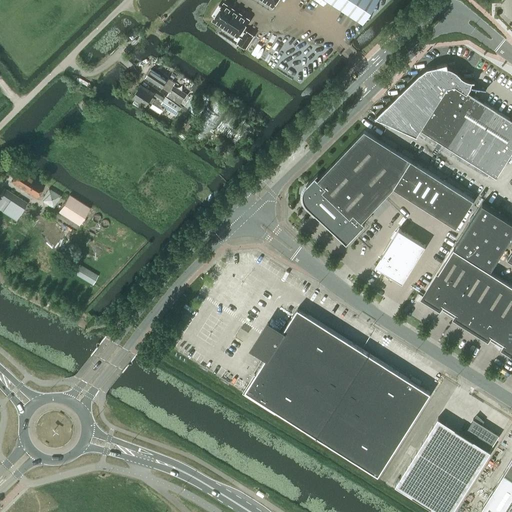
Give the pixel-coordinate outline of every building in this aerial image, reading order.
[(331,0),(363,20),(375,0),(331,0)] [(219,5),(213,14),(216,16),(213,20),(237,35),(238,35),(242,37),(238,42),(245,47),(253,35),(246,30),(245,31),(242,29),(248,19),(224,3),(222,7),(219,5)] [(428,68),(419,74),(377,116),(376,115),(376,116),(417,135),(418,134),(417,134),(420,128),(496,177),(511,152),(511,119),(474,96),(475,94),(476,91),(477,89),(479,90),(480,88),(486,89),(486,88),(483,88),(478,87),(474,87),(474,81),(475,80),(473,80),(472,80),(470,80),(469,79),(467,79),(466,78),(465,77),(463,77),(462,76),(461,75),(460,73),(458,72),(457,70),(455,69),(453,68),(450,67),(448,66),(446,66),(444,65),(442,65),(439,65),(437,65),(428,68)] [(151,69),(146,77),(162,87),(169,92),(166,96),(179,105),(186,94),(173,85),(175,83),(168,78),(172,72),(167,69),(162,77),(151,69)] [(146,104),(147,102),(159,109),(163,103),(152,95),(153,93),(141,85),(133,96),(146,104)] [(394,187),(456,227),(474,199),(364,130),(364,129),(319,177),(318,179),(315,176),(317,173),(318,174),(318,173),(307,184),(306,185),(305,186),(305,188),(304,189),(304,190),(303,191),(303,193),(303,194),(303,195),(303,196),(303,198),(303,199),(304,200),(304,201),(305,203),(306,204),(307,205),(307,206),(316,214),(320,217),(322,215),(328,220),(325,222),(346,243),(362,226),(365,223),(363,222),(363,221),(362,220),(394,187)] [(140,155),(134,165),(144,171),(151,161),(140,155)] [(164,159),(157,170),(168,176),(174,165),(164,159)] [(11,181),(36,197),(44,184),(19,168),(11,181)] [(122,171),(116,181),(126,187),(132,177),(122,171)] [(0,194),(0,209),(15,219),(26,202),(4,188),(0,194)] [(172,188),(165,198),(176,205),(182,194),(172,188)] [(135,192),(129,202),(139,209),(146,198),(135,192)] [(58,212),(79,225),(89,208),(69,195),(58,212)] [(511,221),(482,202),(455,246),(491,268),(511,235),(511,221)] [(154,203),(148,214),(159,220),(165,210),(154,203)] [(429,243),(402,226),(378,263),(405,280),(429,243)] [(442,304),(449,309),(478,264),(454,248),(423,296),(440,307),(442,304)] [(74,273),(74,274),(93,285),(99,276),(80,264),(74,273)] [(455,317),(471,327),(502,279),(478,264),(449,309),(457,313),(455,317)] [(490,334),(497,339),(511,316),(511,285),(502,279),(471,327),(488,338),(490,334)] [(316,436),(317,435),(378,474),(430,392),(369,353),(370,352),(369,352),(298,307),(281,334),(272,329),(261,347),(269,352),(245,390),(316,435),(316,436)] [(511,316),(497,339),(505,344),(503,347),(511,353),(511,316)] [(412,496),(431,507),(431,506),(432,504),(441,511),(452,511),(491,451),(490,450),(499,435),(481,423),(481,424),(479,427),(470,423),(464,434),(455,428),(453,431),(439,418),(438,417),(395,485),(396,486),(397,485),(415,493),(413,495),(412,496)] [(511,511),(511,458),(478,511),(511,511)]
